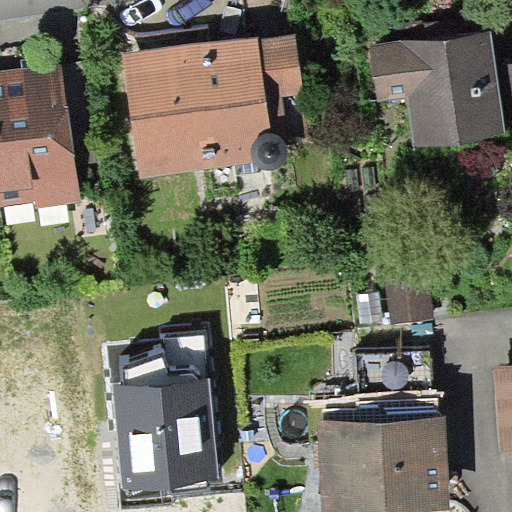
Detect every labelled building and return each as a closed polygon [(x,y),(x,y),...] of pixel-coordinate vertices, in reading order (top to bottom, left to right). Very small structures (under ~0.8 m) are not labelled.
[(486,72),(480,32),(371,47),(372,54),(367,55),(373,100),(408,95),(413,133),(493,122),(486,72)] [(247,47),(126,62),(141,164),(252,148),(258,156),(268,158),(278,153),(281,143),(304,140),(291,39),(247,45),(247,47)] [(48,73),(0,79),(0,200),(21,197),(35,179),(63,175),(48,73)] [(425,348),(350,351),(352,409),(321,410),(325,498),(435,493),(431,405),(428,405),(425,348)] [(501,445),(511,443),(511,373),(496,375),(501,445)] [(212,470),(204,378),(119,385),(127,477),(212,470)]
